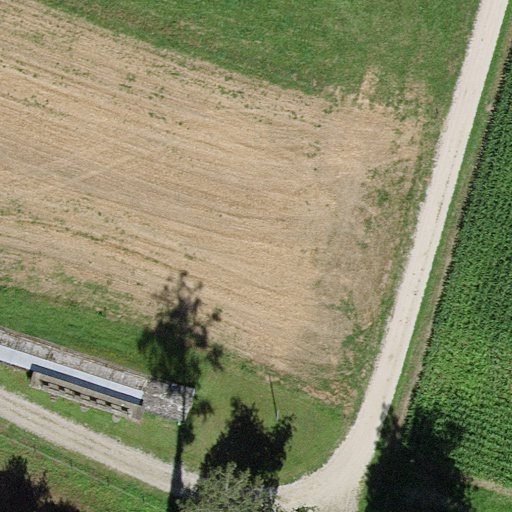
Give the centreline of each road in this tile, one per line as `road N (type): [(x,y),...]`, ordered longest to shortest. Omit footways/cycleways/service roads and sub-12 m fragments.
road 1 (track): [(344,511),(494,0)]
road 2 (track): [(0,392),(273,511)]
